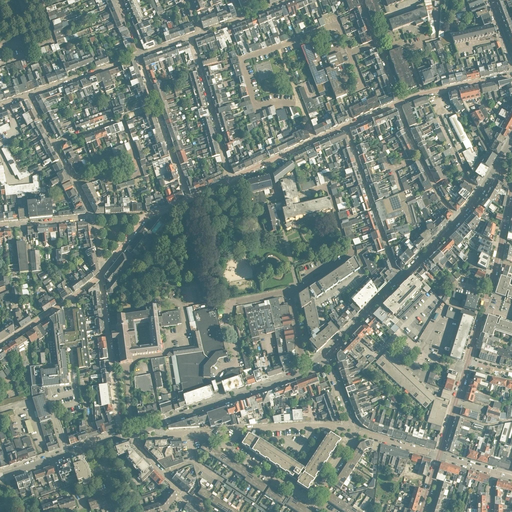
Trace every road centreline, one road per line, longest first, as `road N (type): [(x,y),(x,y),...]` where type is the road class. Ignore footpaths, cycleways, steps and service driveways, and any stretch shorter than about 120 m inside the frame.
road 1 (unclassified): [(314,140),(297,95),(256,110),(240,59),(333,24),(349,53)]
road 2 (unclassified): [(401,277),(345,125)]
road 3 (unclassified): [(100,276),(123,434)]
road 4 (residential): [(290,290),(351,253),(327,186),(312,191)]
road 5 (residential): [(218,384),(221,367),(235,360),(225,304),(290,290)]
road 6 (residential): [(231,178),(190,37)]
road 7 (unclassified): [(352,428),(238,429),(224,447)]
road 8 (residential): [(397,102),(436,190),(459,217)]
road 9 (residential): [(0,346),(100,276)]
